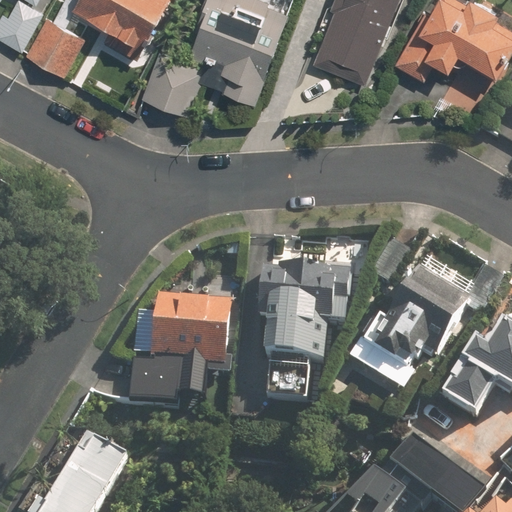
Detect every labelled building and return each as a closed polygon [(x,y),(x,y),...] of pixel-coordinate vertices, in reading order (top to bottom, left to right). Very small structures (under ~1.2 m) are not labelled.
[(0,37),(25,53),(49,14),(27,0),(17,0),(0,28),(0,37)] [(83,0),(78,9),(142,49),(172,0),(83,0)] [(295,8),(275,0),(210,0),(190,49),(216,60),(207,81),(256,102),(295,8)] [(342,0),(317,62),(362,81),(396,0),(342,0)] [(511,24),(501,18),(505,11),(487,0),(473,0),(473,1),(471,0),(437,0),(399,64),(427,81),(436,66),(451,75),(462,58),(498,79),(511,55),(511,24)] [(49,14),(25,53),(65,78),(90,38),(49,14)] [(208,71),(161,55),(147,98),(194,113),(208,71)] [(272,360),(271,397),(314,398),(315,361),(327,362),(328,324),(353,325),(355,276),(369,276),(370,243),(274,240),(273,263),(267,263),(265,360),(272,360)] [(422,268),(376,347),(365,340),(354,360),(373,371),(406,391),(446,324),(456,330),(470,306),(487,316),(508,282),(488,270),(472,297),(422,268)] [(210,369),(229,370),(235,301),(161,295),(156,359),(137,357),(133,400),(180,403),(181,393),(208,395),(210,369)] [(500,383),(511,389),(511,325),(506,321),(491,346),(478,338),(444,395),(480,417),(500,383)] [(423,427),(394,467),(404,475),(397,484),(431,509),(438,499),(455,511),(466,511),(492,477),(423,427)] [(104,511),(134,460),(90,435),(45,511),(104,511)] [(401,511),(411,502),(380,472),(341,511),(401,511)] [(476,506),(470,511),(511,511),(511,501),(508,507),(496,497),(483,511),(476,506)]
